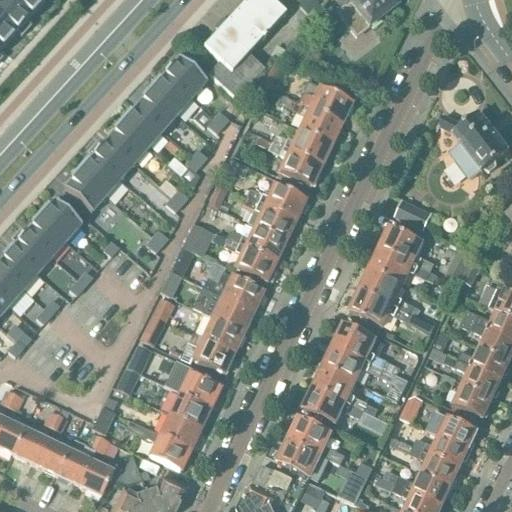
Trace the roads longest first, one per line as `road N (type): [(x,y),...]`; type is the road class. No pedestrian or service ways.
road 1 (residential): [(472,0),(442,15),(206,511)]
road 2 (secondary): [(0,198),(182,0)]
road 3 (secondary): [(148,0),(0,160)]
